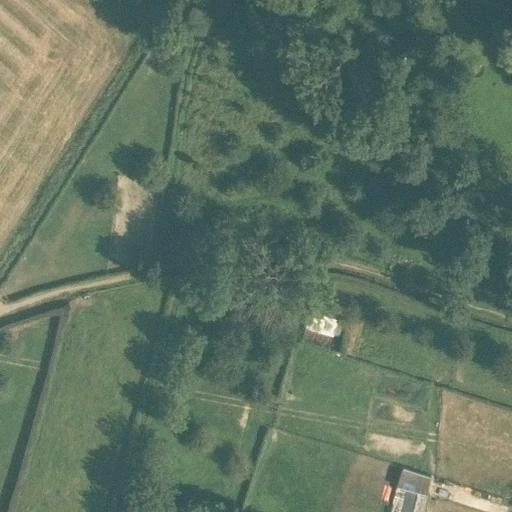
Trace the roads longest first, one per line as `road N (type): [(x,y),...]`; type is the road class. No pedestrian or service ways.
road 1 (track): [(0,312),(156,270),(242,261),(377,273),(511,323)]
road 2 (track): [(356,134),(156,270)]
